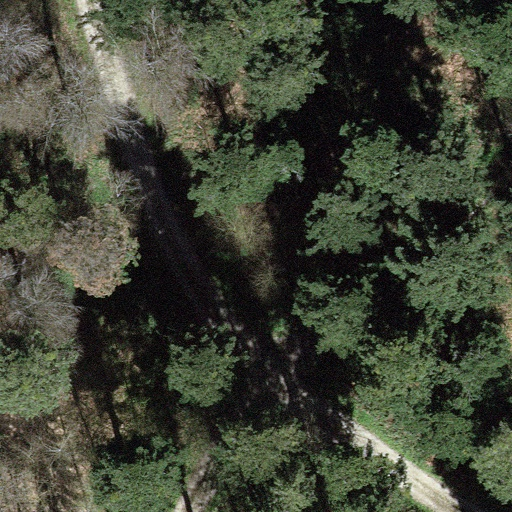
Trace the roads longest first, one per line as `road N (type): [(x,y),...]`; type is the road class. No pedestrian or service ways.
road 1 (track): [(463,511),(263,376),(210,308),(167,235),(126,131),(90,0)]
road 2 (track): [(263,376),(511,169)]
road 3 (track): [(263,376),(187,511)]
